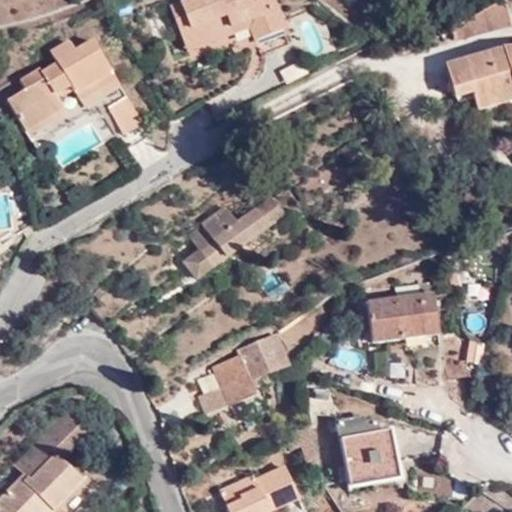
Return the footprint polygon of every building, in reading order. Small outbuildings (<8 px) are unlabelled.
[(230,26),(247,20),(249,26),(254,40),(283,30),(271,0),(186,0),(170,6),(179,31),(186,28),(193,47),(232,33),(232,32),(230,26)] [(454,42),(510,27),(504,1),(451,31),(454,42)] [(230,26),(232,32),(249,26),(247,20),(230,26)] [(186,28),(179,31),(186,49),(193,47),(186,28)] [(111,81),(87,43),(69,55),(63,47),(44,58),(50,69),(38,77),(34,73),(16,85),(21,94),(5,106),(24,136),(60,110),(52,97),(65,89),(75,106),(111,81)] [(511,84),(511,83),(511,50),(502,51),(446,67),(455,99),(473,94),(477,110),(511,100),(511,84)] [(294,63),(279,71),(286,84),(302,75),(294,63)] [(138,121),(123,99),(105,110),(119,133),(138,121)] [(361,160),(349,143),(339,150),(351,167),(361,160)] [(196,279),(284,215),(272,199),(238,224),(226,209),(189,236),(200,251),(185,263),(196,279)] [(93,319),(101,329),(129,309),(118,293),(89,313),(93,319)] [(398,298),(398,306),(434,301),(434,294),(398,298)] [(367,302),(372,344),(439,335),(434,301),(398,306),(398,298),(367,302)] [(213,366),(221,387),(198,397),(206,415),(256,394),(250,380),(288,364),(275,333),(235,349),(238,356),(213,366)] [(0,492),(0,511),(34,511),(46,499),(52,505),(79,473),(56,451),(82,420),(59,402),(8,457),(26,475),(16,484),(10,480),(0,492)] [(336,422),(350,488),(376,483),(375,476),(400,470),(392,431),(380,433),(378,420),(364,423),(363,416),(336,422)] [(292,431),(295,443),(300,442),(311,441),(307,426),(292,431)] [(295,443),(296,448),(301,447),(305,465),(317,462),(311,441),(300,442),(295,443)] [(443,480),(442,462),(416,463),(418,497),(464,495),(463,478),(443,480)] [(219,490),(228,511),(270,511),(300,500),(284,465),(256,477),(254,475),(237,482),(219,490)] [(375,476),(376,483),(401,477),(400,470),(375,476)] [(219,490),(237,482),(233,471),(214,479),(219,490)] [(63,511),(74,511),(89,503),(81,491),(59,505),(63,511)] [(45,511),(52,505),(46,499),(34,511),(45,511)]
